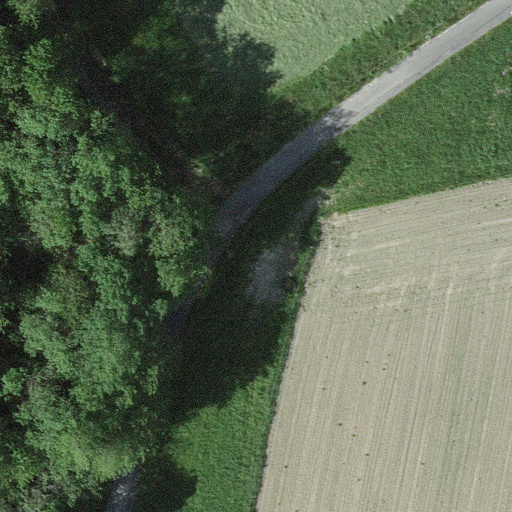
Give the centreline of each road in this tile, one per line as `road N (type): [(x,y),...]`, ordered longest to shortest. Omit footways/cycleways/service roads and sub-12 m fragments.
road 1 (unclassified): [(511,7),(355,101),(235,215),(181,298),(117,511)]
road 2 (track): [(49,0),(99,84),(235,215)]
